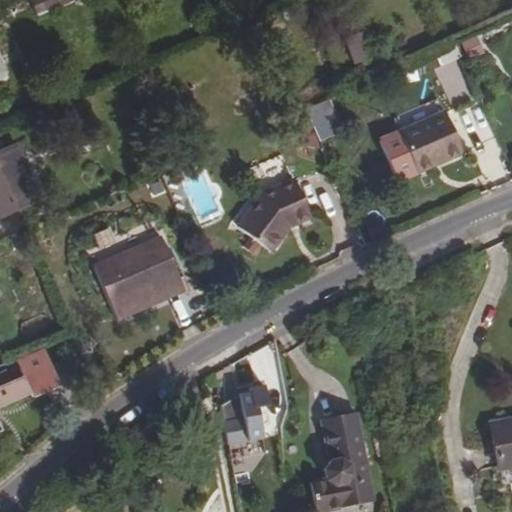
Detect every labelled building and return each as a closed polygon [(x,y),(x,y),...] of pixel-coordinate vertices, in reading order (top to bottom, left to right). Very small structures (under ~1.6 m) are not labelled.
[(75,0),(30,0),(37,16),(75,0)] [(355,65),(371,59),(362,33),(345,39),(355,65)] [(332,114),(328,104),(314,111),(318,121),(332,114)] [(397,132),(415,174),(462,153),(444,112),(397,132)] [(0,151),(0,218),(23,208),(10,176),(25,169),(15,145),(0,151)] [(40,201),(25,169),(10,176),(23,208),(40,201)] [(236,227),(271,252),(291,227),(312,218),(294,179),(260,195),(236,227)] [(179,279),(161,238),(125,253),(143,294),(179,279)] [(125,253),(92,267),(115,320),(148,306),(143,294),(125,253)] [(179,279),(143,294),(148,306),(183,291),(179,279)] [(224,445),(264,441),(257,364),(217,368),(224,445)] [(0,406),(30,393),(24,378),(0,388),(0,406)] [(314,511),(321,511),(373,502),(355,412),(321,419),(327,449),(337,447),(340,459),(329,462),(323,470),(325,481),(309,484),(314,511)] [(497,470),(511,467),(511,420),(489,425),(497,470)] [(131,484),(128,469),(112,472),(115,487),(131,484)]
